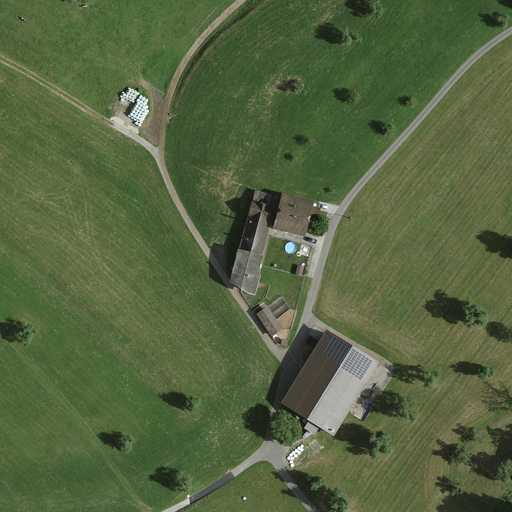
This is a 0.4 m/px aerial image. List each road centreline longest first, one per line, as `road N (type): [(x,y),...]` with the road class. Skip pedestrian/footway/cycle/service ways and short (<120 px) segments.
road 1 (unclassified): [(511,30),(476,55),(344,204),(269,440)]
road 2 (track): [(228,283),(189,225),(159,158),(178,63),(240,0)]
road 3 (track): [(159,158),(0,58)]
road 4 (track): [(167,511),(204,494),(269,440)]
